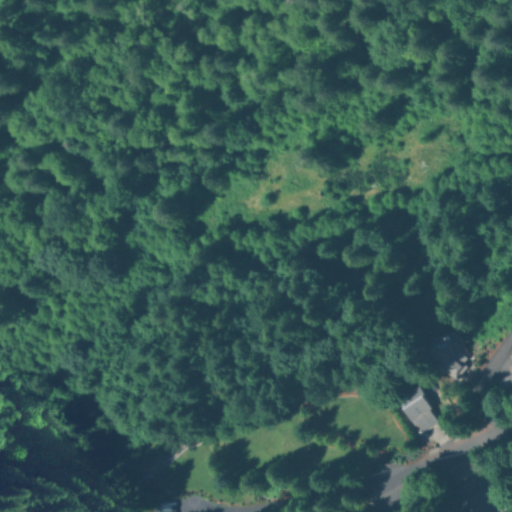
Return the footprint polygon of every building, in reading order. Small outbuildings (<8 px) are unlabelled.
[(472,368),(444,379),(429,339),(456,328),(472,368)] [(511,393),(510,395),(498,375),(511,366),(511,393)] [(419,383),(439,423),(422,431),(415,419),(411,421),(399,398),(404,396),(401,391),(419,383)] [(480,471),(483,479),(495,474),(509,509),(501,511),(476,511),(473,503),(463,507),(462,506),(457,508),(448,484),(480,471)] [(161,511),(177,511),(178,501),(162,501),(161,511)]
